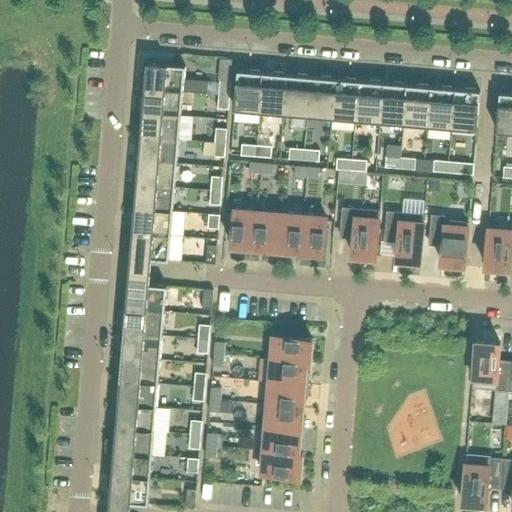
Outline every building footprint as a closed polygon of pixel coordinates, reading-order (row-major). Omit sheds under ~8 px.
[(219,94),(230,95),(231,81),(220,80),(220,81),(184,78),(185,65),(147,62),(145,87),(183,91),(183,89),(219,92),(219,94)] [(260,110),(264,72),(238,70),(235,108),(260,110)] [(287,74),(264,72),(260,110),(284,113),(287,74)] [(284,113),(308,115),(311,76),(287,74),(284,113)] [(335,78),(311,76),(308,115),(332,117),(335,78)] [(332,117),(356,119),(359,80),(335,78),(332,117)] [(383,82),(359,80),(356,119),(380,121),(383,82)] [(407,84),(383,82),(380,121),(404,123),(407,84)] [(404,123),(428,125),(431,86),(407,84),(404,123)] [(455,88),(431,86),(428,125),(452,127),(455,88)] [(145,87),(143,111),(181,115),(183,91),(145,87)] [(452,127),(477,129),(480,90),(455,88),(452,127)] [(511,131),(511,93),(500,92),(497,131),(511,131)] [(217,108),(229,109),(230,95),(219,94),(217,108)] [(141,135),(179,139),(181,115),(143,111),(141,135)] [(226,142),(227,128),(216,127),(215,141),(226,142)] [(141,135),(139,159),(177,162),(179,139),(141,135)] [(226,142),(215,141),(213,155),(225,156),(226,142)] [(241,154),(256,156),(257,144),(242,143),(241,154)] [(272,146),(257,144),(256,156),(271,157),(272,146)] [(304,159),(305,148),(290,147),(289,158),(304,159)] [(305,148),(304,159),(319,161),(320,150),(305,148)] [(400,168),(401,157),(386,155),(385,166),(400,168)] [(351,170),(352,158),(337,157),(336,168),(351,170)] [(401,157),(400,168),(415,169),(416,158),(401,157)] [(352,158),(351,170),(366,171),(367,160),(352,158)] [(177,162),(139,159),(136,183),(175,186),(177,162)] [(249,170),(261,171),(262,161),(250,159),(249,170)] [(448,172),(449,161),(434,159),(433,170),(448,172)] [(262,161),(261,171),(273,172),(274,161),(262,161)] [(449,161),(448,172),(463,173),(464,162),(449,161)] [(295,174),(307,175),(308,164),(296,163),(295,174)] [(308,164),(307,175),(319,176),(320,165),(308,164)] [(511,177),(511,166),(504,165),(503,176),(511,177)] [(222,190),(223,176),(212,175),(211,189),(222,190)] [(136,183),(134,207),(173,210),(175,186),(136,183)] [(222,190),(211,189),(209,203),(221,204),(222,190)] [(342,206),(340,231),(354,232),(352,254),(356,255),(356,258),(372,260),(372,256),(376,256),(380,209),(342,206)] [(134,207),(132,231),(171,234),(173,210),(134,207)] [(255,246),(258,211),(234,209),(231,248),(245,249),(245,245),(255,246)] [(387,210),(384,235),(398,236),(397,258),(401,258),(401,262),(416,263),(417,260),(421,260),(425,213),(387,210)] [(277,252),(281,213),(258,211),(255,246),(264,247),(264,250),(277,252)] [(209,213),(207,227),(219,228),(220,214),(209,213)] [(281,213),(277,252),(291,253),(291,249),(300,250),(303,215),(281,213)] [(431,214),(429,239),(443,240),(441,262),(450,263),(449,266),(465,267),(469,222),(445,220),(445,215),(431,214)] [(303,215),(300,250),(310,251),(310,254),(323,255),(327,217),(303,215)] [(511,245),(511,230),(488,228),(485,269),(501,270),(501,267),(509,268),(511,246),(511,245)] [(169,260),(171,234),(132,231),(129,268),(126,307),(164,311),(167,285),(149,284),(151,270),(152,258),(169,260)] [(208,244),(206,263),(215,263),(217,245),(208,244)] [(213,289),(204,288),(202,307),(212,308),(213,289)] [(162,335),(164,311),(126,307),(124,331),(162,335)] [(209,339),(210,324),(199,323),(198,338),(209,339)] [(160,358),(162,335),(124,331),(122,355),(160,358)] [(272,358),(310,362),(312,338),(274,335),(272,358)] [(209,339),(198,338),(197,352),(208,353),(209,339)] [(216,340),(215,352),(225,352),(226,341),(216,340)] [(510,390),(511,365),(498,364),(500,342),(476,340),(473,378),(497,380),(496,389),(510,390)] [(224,364),(225,352),(215,352),(214,363),(224,364)] [(122,355),(120,379),(158,382),(160,358),(122,355)] [(270,381),(309,384),(310,371),(306,371),(307,362),(310,362),(272,358),(270,381)] [(205,386),(206,372),(195,371),(194,385),(205,386)] [(156,406),(158,382),(120,379),(118,403),(156,406)] [(268,404),(303,407),(304,397),(307,398),(309,384),(270,381),(268,404)] [(204,400),(205,386),(194,385),(193,399),(204,400)] [(211,397),(221,398),(222,386),(212,385),(211,397)] [(221,398),(211,397),(210,409),(220,410),(221,398)] [(154,430),(156,406),(118,403),(116,427),(154,430)] [(266,426),(305,430),(306,416),(302,416),(303,407),(268,404),(266,426)] [(201,434),(202,420),(191,419),(190,433),(201,434)] [(264,449),(303,452),(299,451),(300,443),(303,443),(305,430),(266,426),(264,449)] [(154,430),(116,427),(114,451),(152,454),(154,430)] [(218,443),(218,444),(222,444),(223,432),(208,431),(207,443),(218,443)] [(200,448),(201,434),(190,433),(189,447),(200,448)] [(218,443),(207,443),(206,455),(217,455),(218,444),(218,443)] [(303,452),(264,449),(262,473),(301,476),(303,452)] [(150,478),(152,454),(114,451),(112,475),(150,478)] [(488,481),(502,483),(504,457),(490,456),(489,466),(465,464),(462,501),(487,503),(488,481)] [(188,457),(187,471),(198,472),(199,458),(188,457)] [(511,457),(504,457),(502,483),(511,483),(511,457)] [(148,504),(150,478),(112,475),(109,511),(108,511),(130,511),(131,502),(148,504)] [(195,507),(195,503),(196,489),(187,488),(185,507),(195,507)]
